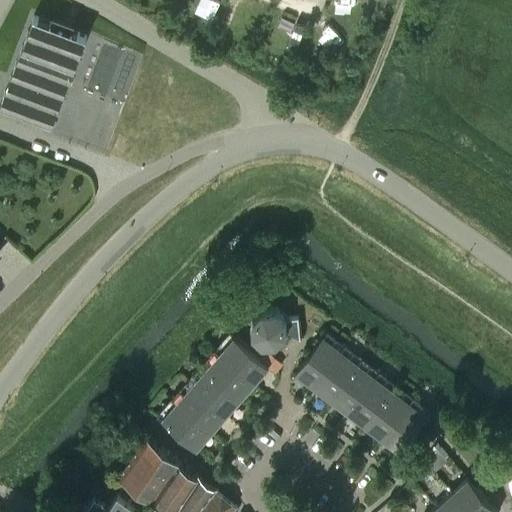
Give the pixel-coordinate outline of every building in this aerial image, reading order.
[(21,46),(0,104),(0,106),(52,126),(75,67),(86,37),(33,15),(21,46)] [(262,310),(253,320),(253,333),(263,342),(276,342),(285,332),(285,330),(299,336),(300,338),(301,337),(300,335),(299,315),(283,317),(276,310),(262,310)] [(313,384),(341,348),(323,334),(295,371),(313,384)] [(220,352),(254,382),(269,365),(234,335),(220,352)] [(341,348),(313,384),(330,397),(358,361),(341,348)] [(220,352),(205,368),(240,398),(254,382),(220,352)] [(375,374),(358,361),(330,397),(347,410),(375,374)] [(240,398),(205,368),(191,384),(225,414),(240,398)] [(392,387),(375,374),(347,410),(364,423),(392,387)] [(191,384),(177,400),(211,430),(225,414),(191,384)] [(392,387),(364,423),(382,436),(409,400),(392,387)] [(211,430),(177,400),(162,417),(196,447),(211,430)] [(409,400),(382,436),(399,450),(427,414),(409,400)] [(151,497),(179,459),(146,434),(119,474),(151,497)] [(198,473),(179,459),(151,497),(152,497),(154,499),(156,497),(172,509),(198,473)] [(198,473),(172,509),(170,511),(173,511),(177,506),(185,511),(198,511),(204,504),(217,488),(198,473)] [(468,476),(451,491),(470,511),(496,511),(498,510),(468,476)] [(204,504),(198,511),(230,511),(236,505),(237,504),(217,488),(204,504)] [(129,511),(136,503),(118,491),(110,503),(106,501),(95,494),(84,510),(87,511),(129,511)] [(470,511),(451,491),(436,506),(441,511),(470,511)] [(152,497),(142,511),(170,511),(172,509),(156,497),(154,499),(152,497)]
